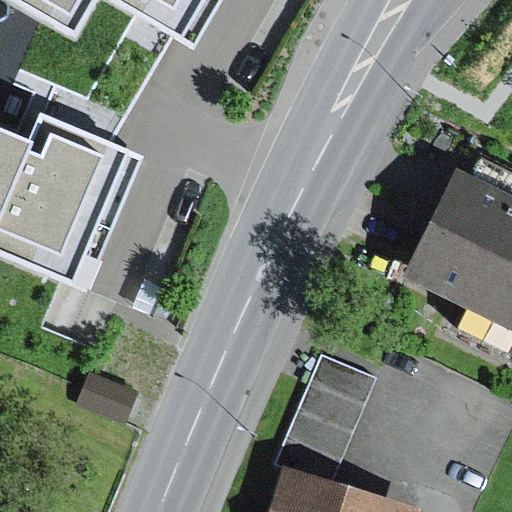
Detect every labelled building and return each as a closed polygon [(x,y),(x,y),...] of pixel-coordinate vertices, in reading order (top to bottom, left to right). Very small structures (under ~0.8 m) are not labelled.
[(0,0),(0,11),(69,51),(95,7),(194,64),(232,0),(0,0)] [(19,148),(0,140),(0,270),(87,309),(149,169),(32,118),(19,148)] [(511,352),(511,197),(454,170),(399,285),(448,308),(433,338),(503,371),(511,352)] [(322,351),(286,460),(344,479),(380,370),(322,351)] [(408,511),(285,472),(272,511),(408,511)]
